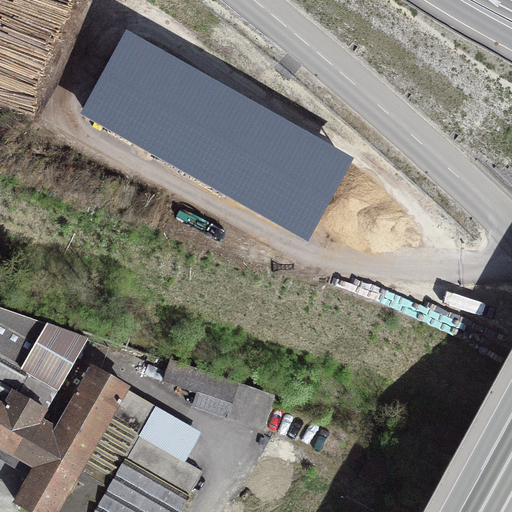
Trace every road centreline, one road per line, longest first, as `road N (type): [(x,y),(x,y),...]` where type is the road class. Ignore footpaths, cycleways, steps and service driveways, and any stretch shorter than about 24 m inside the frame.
road 1 (unclassified): [(249,0),(511,221)]
road 2 (trunk): [(511,392),(475,459),(463,511)]
